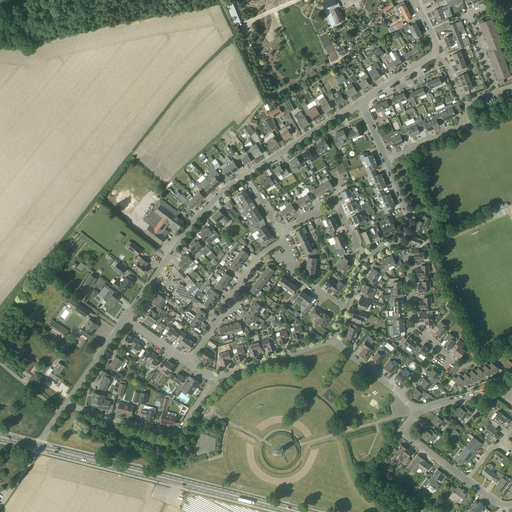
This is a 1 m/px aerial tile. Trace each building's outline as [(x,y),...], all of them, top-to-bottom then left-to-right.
[(331,14),(335,23),(344,20),(343,19),(339,8),(340,7),(338,3),(337,4),(335,0),(327,0),(322,2),(323,4),(328,15),(331,14)] [(400,14),(403,13),(408,10),(405,4),(404,1),(395,6),(400,14)] [(240,22),(233,3),(229,5),(236,23),(240,22)] [(386,13),(395,7),(393,4),(383,9),(386,13)] [(452,15),(450,8),(448,5),(447,5),(441,8),(434,11),(438,21),(445,19),(445,18),(452,15)] [(411,20),(409,18),(411,17),(408,10),(403,13),(400,14),(400,15),(403,21),(406,20),(407,22),(411,20)] [(483,27),(494,23),(492,18),(495,17),(494,15),(479,21),(480,23),(481,23),(483,27)] [(455,37),(460,36),(459,32),(461,31),(465,29),(461,21),(450,25),(454,34),(455,37)] [(412,32),(419,29),(416,23),(410,26),(409,24),(403,27),(405,31),(410,29),(412,32)] [(485,33),(496,29),(494,23),(483,27),(485,33)] [(411,40),(422,35),(419,29),(412,32),(413,36),(409,38),(411,40)] [(488,39),(499,35),(496,29),(485,33),(488,39)] [(457,44),(455,37),(454,34),(445,38),(448,47),(457,44)] [(490,46),(501,42),(499,35),(488,39),(490,46)] [(462,39),(460,36),(455,37),(457,44),(459,49),(471,45),(468,37),(462,39)] [(413,56),(420,52),(413,42),(410,44),(413,49),(410,51),(413,56)] [(490,53),(501,49),(500,48),(503,47),(501,42),(490,46),(492,51),(489,52),(490,53)] [(407,53),(404,48),(401,50),(407,60),(413,56),(410,51),(407,53)] [(492,60),(503,55),(501,49),(490,53),(492,60)] [(397,67),(403,63),(396,51),(393,53),(397,60),(393,61),(393,62),(397,67)] [(455,60),(463,56),(461,51),(453,54),(455,60)] [(495,66),(506,62),(503,55),(492,60),(495,66)] [(457,65),(465,61),(463,56),(455,60),(457,65)] [(390,71),(397,67),(393,62),(393,61),(390,57),(384,61),(390,71)] [(459,70),(467,67),(465,61),(457,65),(459,70)] [(497,72),(508,68),(506,62),(495,66),(497,72)] [(377,71),(377,70),(380,68),(377,63),(373,65),(370,67),(372,70),(369,72),(371,75),(374,81),(381,77),(377,71)] [(500,79),(511,74),(508,68),(497,72),(500,79)] [(351,69),(348,71),(351,77),(354,81),(355,83),(358,81),(354,75),(351,69)] [(366,73),(365,74),(360,77),(362,81),(359,83),(362,89),(369,84),(366,79),(369,77),(366,73)] [(439,77),(433,80),(436,87),(442,84),(441,84),(442,83),(445,82),(441,73),(438,75),(439,77)] [(461,81),(469,78),(467,73),(459,76),(461,81)] [(511,81),(511,74),(511,75),(511,74),(500,79),(500,80),(498,80),(500,85),(504,83),(504,84),(511,81)] [(343,75),(336,78),(339,84),(344,81),(346,80),(343,75)] [(351,83),(354,81),(351,77),(346,80),(344,81),(349,90),(347,91),(350,96),(357,92),(354,87),(351,83)] [(463,86),(471,83),(469,78),(461,81),(463,86)] [(428,92),(432,90),(432,89),(436,87),(433,80),(427,82),(428,84),(425,85),(425,84),(428,92)] [(465,91),(473,88),(471,83),(463,86),(465,91)] [(428,92),(425,84),(422,85),(423,88),(417,90),(420,96),(426,94),(429,101),(429,102),(432,101),(431,99),(429,94),(428,92)] [(420,96),(417,90),(411,93),(410,90),(407,92),(411,100),(414,109),(418,107),(417,105),(414,99),(420,96)] [(341,95),(338,91),(335,93),(338,97),(334,99),(338,105),(345,100),(341,95)] [(411,100),(407,92),(407,93),(405,94),(404,93),(398,95),(401,101),(406,99),(406,102),(411,100)] [(401,101),(398,95),(392,98),(391,95),(388,97),(392,105),(395,104),(398,103),(400,106),(402,105),(401,101)] [(328,103),(326,99),(324,96),(318,100),(317,98),(314,99),(317,105),(318,106),(321,105),(322,107),(322,108),(325,113),(332,108),(328,103)] [(380,102),(385,112),(386,115),(388,114),(391,113),(389,110),(393,109),(392,105),(388,97),(385,98),(386,100),(381,103),(381,102),(380,102)] [(289,112),(294,110),(289,100),(288,101),(284,103),(289,112)] [(309,119),(310,118),(304,109),(308,107),(305,102),(301,104),(309,119)] [(385,112),(380,102),(380,103),(378,104),(377,104),(376,104),(375,105),(378,113),(381,112),(383,117),(381,118),(380,117),(377,118),(378,122),(387,118),(386,115),(385,112)] [(457,111),(461,109),(458,102),(450,106),(449,104),(445,106),(450,118),(456,115),(454,111),(457,110),(457,111)] [(444,104),(435,108),(436,110),(438,114),(439,117),(442,116),(444,121),(450,118),(445,106),(444,104)] [(318,106),(317,105),(315,106),(314,106),(308,110),(311,114),(310,115),(314,120),(321,115),(318,110),(319,109),(318,106)] [(279,108),(270,113),(273,118),(282,113),(279,108)] [(305,117),(302,114),(301,112),(300,113),(301,115),(296,118),(302,128),(309,123),(305,117)] [(433,116),(434,119),(430,121),(434,129),(440,126),(437,121),(440,119),(439,117),(438,114),(436,115),(433,116)] [(425,120),(422,121),(420,122),(423,128),(424,127),(423,127),(426,126),(428,131),(434,129),(430,121),(429,117),(426,119),(425,120)] [(270,131),(275,128),(269,119),(264,122),(270,131)] [(416,135),(421,133),(419,129),(423,128),(420,122),(419,119),(414,121),(415,122),(411,124),(416,135)] [(351,139),(359,135),(363,133),(359,124),(353,127),(354,130),(348,133),(351,139)] [(416,135),(411,124),(406,126),(406,125),(402,126),(403,130),(406,137),(406,136),(410,134),(411,137),(416,135)] [(249,138),(253,135),(255,133),(249,125),(243,130),(249,138)] [(284,139),(291,134),(286,126),(279,131),(281,134),(284,139)] [(337,147),(345,143),(343,139),(347,137),(343,130),(336,133),(338,137),(334,139),(337,147)] [(399,132),(400,134),(396,136),(399,144),(404,142),(402,138),(406,136),(406,137),(403,130),(399,132)] [(394,132),(394,131),(386,135),(388,138),(386,139),(389,145),(393,143),(395,146),(399,144),(396,136),(394,132)] [(274,137),(272,134),(269,136),(270,136),(265,139),(264,140),(266,141),(267,142),(268,141),(271,147),(278,143),(274,137)] [(320,157),(327,152),(324,149),(329,146),(324,139),(319,141),(320,142),(317,144),(319,148),(316,150),(320,157)] [(252,144),(246,148),(249,153),(251,151),(256,158),(262,153),(258,147),(256,144),(253,145),(252,144)] [(231,158),(234,155),(233,154),(234,154),(228,147),(225,149),(231,158)] [(311,153),(309,149),(302,154),(306,160),(307,160),(310,158),(312,162),(319,158),(314,151),(311,153)] [(248,155),(246,152),(239,156),(237,153),(235,155),(238,160),(241,158),(245,165),(251,160),(248,155)] [(367,156),(366,153),(367,152),(360,155),(362,162),(365,161),(367,164),(375,160),(372,153),(367,156)] [(294,173),(299,170),(298,169),(303,166),(301,164),(297,157),(290,161),(293,165),(290,167),(294,173)] [(211,163),(212,165),(216,170),(221,166),(216,159),(214,160),(211,162),(211,163)] [(239,169),(233,160),(229,162),(229,161),(226,163),(228,166),(233,173),(234,172),(234,173),(236,171),(239,169)] [(368,175),(374,172),(373,169),(378,167),(375,160),(367,164),(368,167),(365,168),(368,175)] [(228,166),(226,163),(221,166),(221,168),(228,177),(231,174),(231,175),(233,173),(228,166)] [(205,178),(215,188),(221,182),(215,178),(214,177),(218,173),(216,170),(212,165),(207,169),(211,173),(205,178)] [(283,170),(280,165),(274,169),(278,176),(281,174),(283,177),(289,174),(285,167),(285,168),(283,170)] [(376,176),(374,172),(368,175),(369,177),(371,181),(374,180),(375,184),(384,180),(381,173),(376,176)] [(278,183),(273,176),(270,178),(270,177),(262,182),(266,189),(267,189),(269,191),(276,187),(275,185),(278,183)] [(215,188),(205,178),(201,182),(199,179),(195,183),(197,185),(198,185),(201,189),(203,187),(204,188),(209,193),(215,188)] [(330,190),(334,188),(330,182),(333,180),(331,178),(328,179),(329,180),(324,184),(328,190),(329,189),(330,190)] [(377,195),(383,192),(381,189),(387,186),(384,180),(375,184),(377,187),(374,188),(376,194),(377,195)] [(323,194),(327,192),(326,191),(328,190),(324,184),(318,187),(323,194)] [(200,192),(199,191),(201,189),(198,185),(197,185),(193,189),(198,194),(194,198),(199,203),(204,197),(200,192)] [(313,191),(312,190),(310,191),(311,194),(314,192),(317,197),(319,196),(319,197),(323,194),(318,187),(315,189),(313,191)] [(351,192),(350,188),(341,192),(344,199),(350,197),(351,200),(360,196),(357,191),(355,192),(354,191),(351,192)] [(307,205),(311,202),(310,201),(312,200),(309,196),(311,194),(310,191),(308,189),(306,191),(308,194),(302,197),(307,205)] [(178,191),(175,193),(173,194),(185,205),(187,202),(188,203),(193,208),(199,203),(194,198),(190,194),(187,198),(183,193),(181,195),(178,191)] [(237,199),(239,202),(249,196),(245,191),(236,197),(237,199)] [(384,195),(383,192),(377,195),(378,197),(380,201),(383,200),(384,203),(393,199),(390,193),(384,195)] [(244,211),(249,208),(247,205),(252,201),(249,196),(239,202),(243,207),(239,210),(241,213),(244,211)] [(303,207),(307,205),(302,197),(297,201),(296,200),(294,201),(295,204),(298,202),(301,207),(303,206),(303,207)] [(160,199),(152,210),(144,220),(150,225),(145,232),(160,244),(166,237),(165,236),(169,232),(164,228),(168,222),(178,230),(184,222),(177,217),(180,213),(160,199)] [(391,211),(390,209),(396,206),(393,199),(384,203),(386,207),(383,208),(386,214),(393,211),(391,211)] [(293,206),(295,204),(294,201),(291,203),(290,202),(285,205),(286,208),(291,215),(295,213),(294,211),(296,210),(293,206)] [(357,204),(355,201),(347,205),(350,211),(354,210),(355,213),(371,206),(369,202),(368,202),(360,205),(359,203),(357,204)] [(254,209),(252,206),(249,208),(244,211),(250,219),(260,213),(256,207),(254,209)] [(291,215),(286,208),(281,211),(280,210),(278,212),(279,214),(282,213),(285,217),(287,216),(287,217),(291,215)] [(229,221),(224,216),(225,216),(219,210),(212,217),(218,222),(221,219),(226,224),(229,221)] [(257,222),(263,218),(260,213),(250,219),(251,219),(254,224),(250,227),(252,230),(253,229),(254,228),(259,225),(257,222)] [(362,217),(361,213),(352,217),(355,224),(360,221),(362,224),(361,225),(370,221),(371,221),(369,216),(366,217),(365,215),(362,217)] [(328,219),(327,216),(324,217),(325,220),(326,220),(329,226),(336,222),(335,218),(333,219),(333,217),(328,219)] [(386,236),(390,234),(396,231),(393,224),(395,223),(391,216),(385,219),(388,226),(382,228),(386,236)] [(427,226),(429,221),(423,219),(422,221),(418,220),(414,230),(422,232),(424,225),(427,226)] [(331,235),(334,234),(333,231),(338,229),(337,227),(338,226),(336,222),(329,226),(331,231),(330,232),(331,235)] [(261,228),(259,225),(254,228),(253,229),(252,230),(250,231),(252,234),(255,232),(259,237),(268,231),(265,226),(261,228)] [(210,229),(208,227),(206,229),(205,228),(203,229),(210,237),(210,236),(214,241),(220,235),(212,227),(210,229)] [(313,250),(302,228),(296,231),(306,253),(310,252),(311,254),(316,254),(314,250),(313,250)] [(206,246),(209,244),(206,240),(210,237),(203,229),(201,231),(202,232),(200,234),(204,239),(202,241),(206,246)] [(372,235),(369,230),(362,233),(367,244),(374,241),(374,242),(380,239),(378,233),(372,235)] [(272,237),(268,231),(259,237),(257,239),(258,241),(263,238),(265,241),(262,243),(264,246),(271,242),(269,239),(272,237)] [(120,242),(125,236),(120,232),(115,238),(120,242)] [(335,236),(334,234),(331,235),(332,238),(334,237),(336,243),(344,240),(342,236),(341,236),(340,234),(335,236)] [(424,243),(426,237),(420,235),(419,238),(412,236),(410,243),(419,246),(421,242),(424,243)] [(242,237),(239,240),(244,246),(248,243),(242,237)] [(339,252),(342,251),(344,250),(343,247),(345,246),(345,244),(346,244),(344,240),(336,243),(339,249),(337,249),(334,251),(336,254),(338,253),(339,252)] [(132,243),(129,241),(126,245),(128,247),(138,255),(141,250),(132,243)] [(200,243),(198,241),(196,243),(195,241),(193,243),(192,243),(202,253),(208,248),(206,246),(202,241),(200,243)] [(196,260),(198,258),(202,254),(202,253),(192,243),(193,243),(191,245),(192,246),(190,248),(194,253),(191,255),(196,260)] [(246,259),(249,254),(242,249),(239,253),(246,259)] [(419,252),(419,249),(410,250),(411,256),(414,256),(415,260),(425,260),(424,252),(419,252)] [(243,263),(246,259),(239,253),(235,258),(243,263)] [(189,257),(187,254),(185,256),(184,255),(183,257),(182,257),(192,268),(196,264),(194,262),(196,260),(191,255),(189,257)] [(316,258),(316,254),(311,254),(311,257),(308,257),(306,275),(315,276),(317,258),(316,258)] [(394,259),(392,255),(387,257),(391,266),(394,265),(395,268),(402,264),(399,257),(394,259)] [(186,274),(192,268),(182,257),(181,259),(181,260),(179,262),(182,265),(180,267),(186,274)] [(350,261),(344,257),(342,260),(341,259),(336,266),(341,269),(342,268),(346,271),(350,266),(348,264),(350,261)] [(385,272),(389,270),(388,268),(391,266),(387,257),(381,260),(383,264),(379,266),(384,272),(385,272)] [(142,274),(145,269),(144,269),(148,263),(141,258),(138,261),(139,262),(135,268),(142,274)] [(239,267),(243,263),(235,258),(232,262),(239,267)] [(236,272),(239,267),(232,262),(229,267),(236,272)] [(122,275),(126,269),(118,263),(114,268),(122,275)] [(417,277),(426,276),(426,272),(429,272),(429,265),(422,265),(423,269),(417,269),(417,277)] [(271,275),(274,270),(268,266),(265,271),(271,275)] [(384,272),(379,266),(376,270),(372,268),(369,273),(378,278),(379,275),(382,277),(385,272),(384,272)] [(179,283),(184,278),(178,271),(169,279),(168,278),(163,282),(168,287),(172,283),(175,286),(177,289),(175,290),(188,305),(200,289),(195,284),(192,281),(185,287),(182,284),(181,285),(179,283)] [(267,280),(271,275),(265,271),(261,276),(267,280)] [(229,282),(232,278),(225,272),(222,277),(229,282)] [(376,287),(379,282),(376,280),(378,278),(369,273),(366,278),(370,280),(369,283),(376,287)] [(87,282),(93,286),(98,279),(93,275),(87,282)] [(263,285),(267,280),(261,276),(257,281),(263,285)] [(130,286),(133,283),(126,277),(122,282),(121,282),(120,282),(116,279),(112,285),(118,290),(119,288),(125,293),(128,289),(131,287),(130,286)] [(226,286),(229,282),(222,277),(218,281),(226,286)] [(283,286),(288,280),(283,277),(278,283),(283,286)] [(399,281),(399,278),(390,278),(391,285),(393,284),(394,288),(402,287),(402,281),(399,281)] [(336,285),(329,279),(325,284),(338,294),(345,285),(342,283),(339,281),(336,285)] [(288,290),(292,284),(288,280),(283,286),(288,290)] [(222,291),(226,286),(218,281),(215,286),(222,291)] [(260,290),(263,285),(257,281),(254,285),(260,290)] [(418,293),(427,292),(427,289),(430,288),(430,281),(423,282),(424,285),(418,285),(418,293)] [(293,293),(297,287),(292,284),(288,290),(293,293)] [(256,295),(260,290),(254,285),(250,290),(256,295)] [(372,287),(365,285),(363,288),(362,292),(367,293),(366,297),(371,299),(374,293),(375,293),(376,289),(375,288),(372,287)] [(391,298),(399,297),(398,294),(402,294),(402,287),(394,288),(394,291),(391,292),(391,298)] [(103,298),(108,292),(104,288),(98,295),(103,298)] [(216,303),(220,298),(218,297),(220,295),(214,290),(211,293),(208,291),(205,295),(209,297),(209,298),(216,303)] [(307,295),(302,291),(300,294),(297,292),(290,301),(292,303),(293,303),(295,300),(301,304),(307,295)] [(112,295),(109,292),(106,296),(110,298),(107,302),(104,306),(108,308),(111,304),(113,306),(118,299),(112,295)] [(162,296),(157,293),(154,297),(163,303),(165,305),(168,301),(169,301),(171,298),(164,294),(162,296)] [(305,315),(313,304),(311,302),(313,299),(307,295),(301,304),(305,307),(302,313),(305,315)] [(158,307),(157,309),(164,314),(166,315),(168,313),(167,312),(163,310),(167,305),(165,305),(163,303),(154,297),(155,298),(153,300),(154,300),(153,303),(158,307)] [(399,300),(399,297),(391,298),(391,303),(395,303),(395,307),(403,306),(403,300),(399,300)] [(419,309),(428,308),(428,305),(432,304),(431,297),(424,297),(424,301),(419,301),(419,309)] [(209,298),(203,305),(211,310),(215,305),(213,304),(214,302),(216,303),(209,298)] [(367,310),(368,310),(369,310),(369,309),(371,305),(370,305),(371,301),(360,298),(358,303),(360,304),(358,307),(367,310)] [(86,317),(89,312),(71,299),(68,303),(75,308),(75,309),(86,317)] [(199,311),(195,316),(203,322),(207,317),(204,316),(206,313),(204,312),(198,308),(200,306),(195,302),(192,305),(198,309),(197,310),(199,311)] [(259,311),(263,307),(260,305),(258,303),(256,302),(252,306),(259,311)] [(256,316),(259,311),(252,306),(249,311),(256,316)] [(323,313),(315,306),(310,313),(318,319),(316,322),(324,328),(327,324),(326,323),(330,318),(324,312),(323,313)] [(392,316),(400,316),(400,313),(404,313),(403,306),(395,307),(395,310),(392,311),(392,316)] [(151,309),(148,314),(159,321),(160,322),(163,317),(162,317),(164,314),(157,309),(155,312),(151,309)] [(203,322),(195,316),(188,311),(186,314),(193,319),(190,323),(191,324),(190,325),(192,327),(193,326),(195,327),(198,329),(201,324),(199,323),(201,321),(203,322)] [(253,320),(256,316),(249,311),(246,315),(253,320)] [(366,320),(368,315),(360,312),(359,315),(354,313),(352,320),(356,321),(355,322),(361,324),(362,318),(366,320)] [(429,317),(428,313),(426,314),(422,314),(420,314),(420,322),(426,321),(426,327),(428,328),(431,328),(432,326),(432,324),(433,324),(432,317),(429,317)] [(160,322),(159,321),(148,314),(146,316),(147,316),(144,321),(152,327),(154,323),(156,325),(156,324),(158,325),(160,322)] [(250,325),(253,320),(246,315),(243,320),(250,325)] [(400,319),(400,316),(392,316),(392,320),(393,322),(392,323),(392,325),(393,326),(396,326),(404,325),(404,318),(400,319)] [(69,331),(61,326),(52,320),(52,319),(46,328),(63,339),(69,331)] [(97,329),(99,326),(89,319),(80,332),(88,338),(93,331),(92,331),(94,328),(97,329)] [(169,339),(175,330),(178,326),(174,323),(171,321),(166,329),(168,330),(166,334),(168,335),(167,336),(169,338),(169,339)] [(441,337),(446,330),(444,328),(446,325),(441,321),(437,327),(439,329),(436,333),(441,337)] [(355,341),(360,327),(354,324),(352,328),(349,326),(348,330),(349,331),(346,338),(355,341)] [(294,340),(301,338),(300,332),(303,331),(301,325),(294,327),(290,328),(292,332),(291,332),(294,340)] [(393,330),(393,335),(401,335),(401,332),(405,332),(404,325),(396,326),(393,326),(392,326),(393,329),(393,330)] [(227,337),(227,334),(224,326),(219,328),(222,339),(227,337)] [(179,333),(175,330),(169,339),(173,342),(177,337),(179,338),(184,332),(181,331),(179,333)] [(279,345),(287,342),(285,337),(288,336),(286,330),(279,332),(277,333),(276,333),(276,335),(277,337),(279,345)] [(182,348),(189,340),(184,337),(186,334),(184,332),(179,338),(182,340),(178,345),(182,348)] [(455,341),(457,339),(457,338),(455,337),(454,337),(449,333),(445,338),(448,340),(445,344),(449,348),(455,341)] [(131,337),(128,334),(123,341),(127,344),(126,346),(126,347),(129,349),(136,338),(132,335),(131,337)] [(406,339),(405,338),(404,335),(396,338),(397,342),(401,340),(404,342),(408,346),(414,338),(412,336),(411,338),(409,336),(406,339)] [(278,348),(276,341),(275,341),(274,340),(273,338),(271,337),(269,337),(268,337),(269,338),(262,341),(264,347),(267,346),(269,351),(276,349),(276,348),(278,348)] [(137,353),(142,346),(138,343),(140,341),(136,338),(129,349),(131,351),(132,349),(137,353)] [(413,352),(418,346),(416,344),(418,343),(415,341),(416,340),(414,338),(408,346),(413,349),(411,351),(413,352)] [(188,350),(194,342),(189,339),(189,340),(182,348),(183,349),(183,348),(185,349),(186,348),(188,350)] [(460,357),(465,351),(462,348),(465,344),(460,339),(454,346),(457,348),(453,352),(460,357)] [(367,357),(373,350),(370,348),(372,345),(366,340),(362,345),(365,347),(361,352),(367,357)] [(251,357),(259,355),(257,349),(261,348),(259,342),(251,344),(249,345),(248,346),(248,348),(251,357)] [(429,349),(424,345),(421,348),(418,346),(413,352),(419,356),(421,353),(424,355),(429,349)] [(246,353),(243,347),(233,350),(237,362),(244,359),(242,354),(246,353)] [(149,352),(146,349),(141,356),(146,359),(142,364),(145,366),(154,353),(150,351),(149,352)] [(208,366),(213,359),(209,357),(212,354),(206,350),(202,355),(205,357),(201,362),(208,366)] [(379,365),(386,356),(378,350),(372,358),(375,360),(374,361),(379,365)] [(222,367),(229,364),(228,359),(231,358),(229,351),(222,354),(223,357),(219,358),(222,367)] [(155,368),(160,361),(156,358),(158,356),(154,353),(145,366),(148,368),(150,364),(155,368)] [(128,360),(120,355),(119,357),(116,356),(113,360),(120,365),(122,367),(126,362),(127,363),(128,360)] [(28,373),(31,369),(35,363),(30,359),(23,369),(28,373)] [(120,365),(113,360),(110,365),(107,363),(106,366),(112,370),(113,367),(117,370),(120,365)] [(392,362),(390,360),(383,368),(388,372),(389,371),(392,373),(397,367),(392,363),(392,362)] [(174,365),(168,361),(165,365),(162,363),(158,368),(168,375),(174,365)] [(59,373),(64,366),(58,362),(53,370),(53,369),(49,375),(58,382),(63,376),(59,373)] [(502,370),(492,362),(489,365),(487,363),(485,365),(495,373),(498,370),(500,373),(502,370)] [(495,373),(485,365),(483,367),(480,365),(478,367),(489,376),(491,373),(494,375),(495,373)] [(489,376),(478,367),(476,370),(473,368),(472,370),(482,379),(484,376),(487,378),(489,376)] [(441,371),(437,368),(435,371),(432,369),(430,372),(429,371),(427,373),(430,375),(428,378),(436,384),(439,379),(437,377),(441,371)] [(404,371),(402,369),(395,377),(400,381),(401,380),(404,382),(410,374),(410,372),(407,370),(405,370),(404,371)] [(482,379),(472,370),(470,373),(467,371),(465,373),(476,381),(478,378),(481,381),(482,379)] [(112,384),(115,378),(112,377),(113,375),(103,371),(102,373),(104,375),(102,380),(109,383),(112,384)] [(43,383),(46,380),(36,373),(34,377),(43,383)] [(185,378),(178,373),(175,377),(172,375),(168,381),(174,385),(177,382),(180,385),(178,388),(180,389),(181,387),(185,382),(183,380),(185,378)] [(476,381),(465,373),(463,376),(460,373),(458,376),(469,384),(471,381),(474,383),(476,381)] [(469,384),(458,376),(456,378),(454,376),(452,378),(462,387),(465,384),(467,386),(469,384)] [(185,382),(181,387),(183,388),(192,395),(200,383),(192,378),(188,384),(185,382)] [(426,380),(423,378),(421,380),(423,381),(421,384),(427,389),(430,386),(432,388),(435,384),(436,384),(428,378),(426,380)] [(106,391),(109,383),(102,380),(99,385),(100,385),(99,388),(106,391)] [(123,396),(126,385),(120,383),(117,395),(123,396)] [(429,394),(421,388),(419,390),(415,388),(414,390),(415,391),(413,394),(420,399),(422,396),(425,398),(429,394)] [(108,410),(111,401),(105,400),(106,396),(104,396),(104,395),(93,392),(91,402),(100,404),(99,408),(108,410)] [(146,404),(148,394),(141,392),(139,402),(146,404)] [(168,406),(170,399),(164,398),(163,404),(161,410),(167,412),(169,406),(168,406)] [(131,416),(134,406),(120,402),(118,411),(126,413),(126,414),(131,416)] [(211,407),(210,406),(209,405),(208,404),(206,404),(204,404),(203,405),(202,407),(201,408),(201,410),(202,412),(203,413),(206,409),(210,406),(210,407),(211,407)] [(465,411),(460,407),(458,410),(458,409),(455,413),(459,416),(458,417),(458,419),(460,420),(461,420),(462,419),(463,419),(465,416),(468,418),(472,412),(467,408),(465,411)] [(148,410),(142,409),(141,415),(145,416),(145,415),(146,416),(145,419),(153,421),(156,411),(148,409),(148,410)] [(510,420),(499,411),(498,412),(498,411),(497,412),(498,412),(492,420),(491,419),(490,421),(492,422),(497,426),(499,424),(501,425),(503,423),(506,425),(510,420)] [(177,417),(167,415),(167,413),(163,412),(160,423),(161,423),(162,418),(166,419),(165,422),(175,425),(177,417)] [(441,419),(437,416),(435,418),(434,418),(432,421),(439,427),(442,424),(445,426),(449,421),(443,417),(441,419)] [(32,434),(34,425),(15,420),(12,428),(32,434)] [(497,426),(492,422),(490,421),(492,422),(491,424),(490,423),(483,432),(495,440),(499,435),(496,433),(498,430),(496,429),(497,426)] [(430,433),(426,430),(424,432),(423,432),(421,435),(428,442),(431,438),(434,440),(438,435),(432,431),(430,433)] [(482,443),(473,437),(466,446),(476,454),(478,450),(477,449),(481,443),(482,444),(482,443)] [(407,449),(401,444),(398,448),(399,449),(398,450),(395,449),(392,453),(397,457),(400,454),(402,455),(407,459),(413,452),(408,447),(407,449)] [(476,454),(466,446),(461,453),(459,452),(454,459),(461,464),(464,460),(467,463),(468,462),(467,462),(472,456),(473,457),(476,454)] [(425,472),(430,466),(424,461),(425,460),(418,455),(408,468),(415,473),(417,471),(418,472),(420,472),(421,472),(422,471),(422,470),(425,472)] [(496,474),(491,471),(494,467),(493,466),(490,464),(489,464),(482,473),(491,480),(493,477),(496,479),(501,473),(498,471),(496,474)] [(442,474),(441,473),(441,472),(437,469),(429,479),(427,478),(422,484),(426,486),(427,484),(429,486),(430,485),(437,490),(440,485),(436,482),(438,479),(442,482),(447,476),(443,473),(442,474)] [(501,491),(508,482),(504,479),(506,477),(501,473),(496,479),(499,482),(495,487),(498,489),(501,491)] [(461,491),(458,488),(458,487),(454,491),(449,497),(453,500),(454,498),(460,503),(467,493),(463,489),(461,491)] [(479,503),(476,501),(470,509),(469,511),(468,511),(481,511),(486,506),(480,502),(479,503)]
